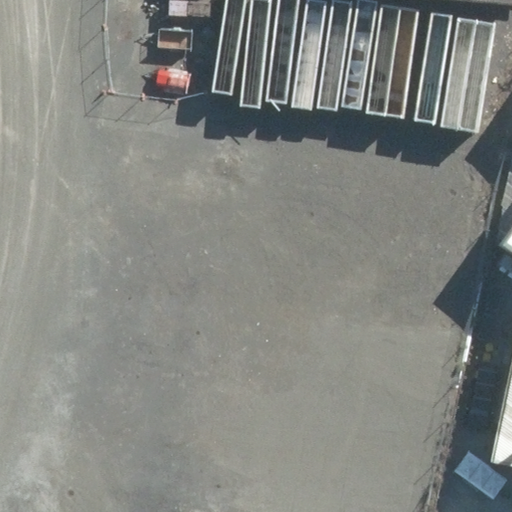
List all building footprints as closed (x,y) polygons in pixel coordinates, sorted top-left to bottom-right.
[(279,0),(125,0),(125,5),(130,6),(120,65),(135,67),(135,72),(236,88),(237,85),(265,89),(279,0)] [(301,0),(287,95),(479,125),(489,58),(461,54),(469,0),(301,0)] [(257,273),(431,294),(441,216),(450,217),(459,141),(287,120),(279,183),(269,181),(257,273)] [(511,195),(472,251),(511,279),(511,285),(417,419),(511,485),(511,195)] [(402,350),(290,326),(273,401),(285,403),(280,426),(372,446),(376,430),(384,432),(402,350)] [(355,511),(370,456),(241,422),(223,488),(312,511),(355,511)]
